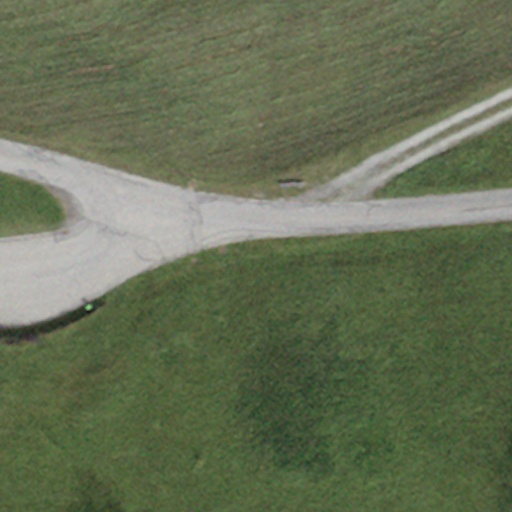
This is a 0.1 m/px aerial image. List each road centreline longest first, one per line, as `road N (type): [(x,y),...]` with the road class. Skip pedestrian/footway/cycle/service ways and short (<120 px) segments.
road 1 (unclassified): [(184,202),(316,219),(511,203)]
road 2 (track): [(316,219),(398,161),(511,105)]
road 3 (residential): [(0,260),(129,247),(184,202)]
road 4 (unclassified): [(0,159),(184,202)]
